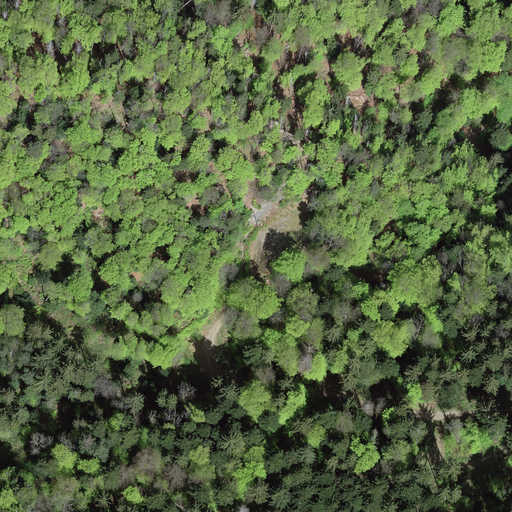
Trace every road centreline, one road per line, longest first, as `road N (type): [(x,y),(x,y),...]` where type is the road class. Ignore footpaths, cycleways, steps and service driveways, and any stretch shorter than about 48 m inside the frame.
road 1 (track): [(292,218),(212,333),(209,357),(217,372),(394,412),(511,411)]
road 2 (track): [(511,449),(374,484),(304,472),(268,475),(69,511)]
